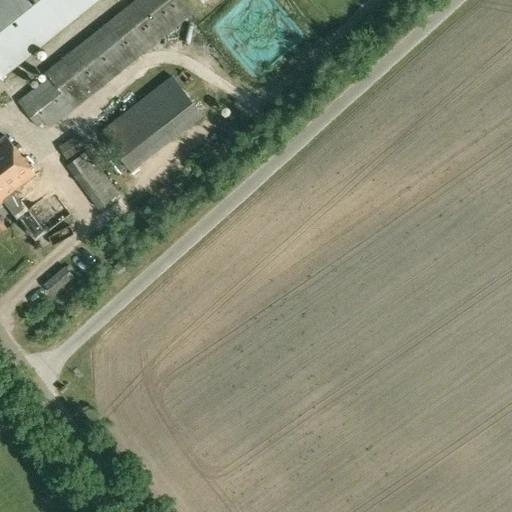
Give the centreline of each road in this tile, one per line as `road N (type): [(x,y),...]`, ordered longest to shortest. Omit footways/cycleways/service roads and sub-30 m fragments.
road 1 (unknown): [(16,357),(408,0)]
road 2 (unclassified): [(134,511),(0,334)]
